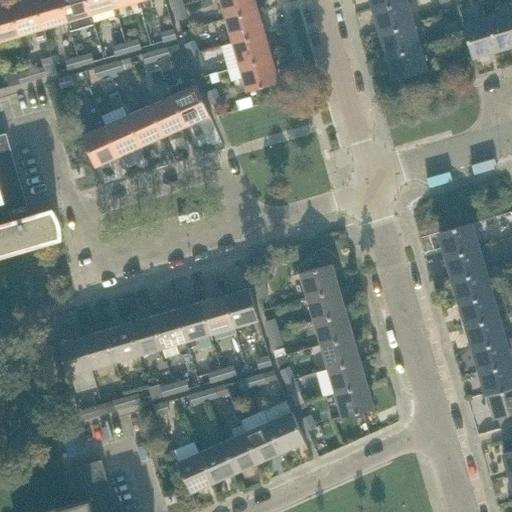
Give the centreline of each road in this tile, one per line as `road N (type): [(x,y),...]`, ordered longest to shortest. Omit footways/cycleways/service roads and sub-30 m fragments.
road 1 (residential): [(440,427),(377,175)]
road 2 (residential): [(82,212),(98,265),(247,225)]
road 3 (residential): [(247,225),(232,175),(220,172),(82,212)]
road 4 (residential): [(440,427),(252,511)]
road 5 (residential): [(377,175),(325,0)]
road 6 (residential): [(247,225),(358,193),(377,175)]
road 7 (residential): [(377,175),(508,137)]
